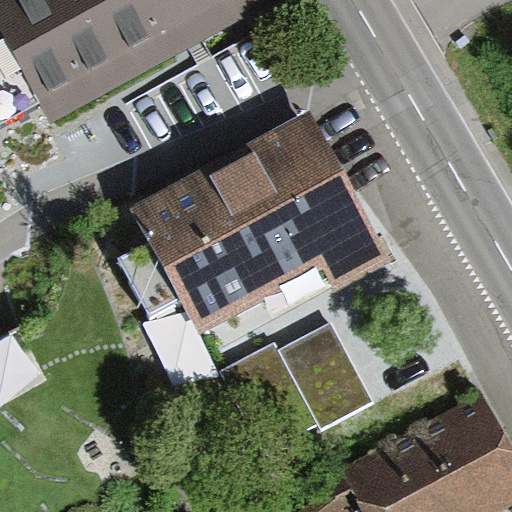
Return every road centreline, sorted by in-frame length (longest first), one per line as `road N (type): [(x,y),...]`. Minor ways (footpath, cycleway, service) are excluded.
road 1 (residential): [(388,50),(258,124),(76,197),(0,249)]
road 2 (residential): [(511,391),(419,226),(459,178)]
road 3 (secondary): [(459,178),(388,50)]
